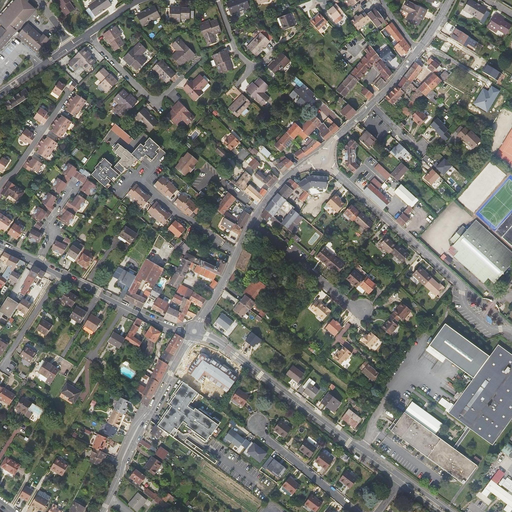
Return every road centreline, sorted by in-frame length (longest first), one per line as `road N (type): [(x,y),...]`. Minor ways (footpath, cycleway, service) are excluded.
road 1 (residential): [(402,480),(201,332)]
road 2 (residential): [(335,173),(446,272),(472,314),(511,331)]
road 3 (tertiary): [(103,511),(130,438),(188,337)]
road 4 (residential): [(250,222),(361,308)]
road 5 (residential): [(61,273),(186,332)]
road 6 (residential): [(84,36),(154,104),(181,77)]
road 7 (residential): [(258,423),(355,511)]
road 8 (residential): [(139,180),(236,253)]
